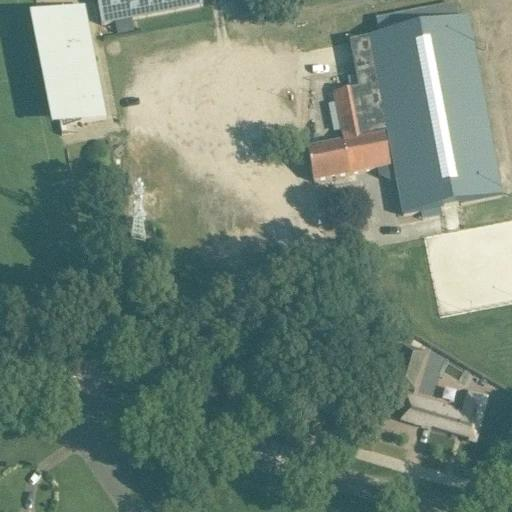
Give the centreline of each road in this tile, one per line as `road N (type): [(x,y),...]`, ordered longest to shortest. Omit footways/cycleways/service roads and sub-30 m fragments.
road 1 (tertiary): [(0,394),(88,403),(230,447)]
road 2 (tertiary): [(315,471),(449,511)]
